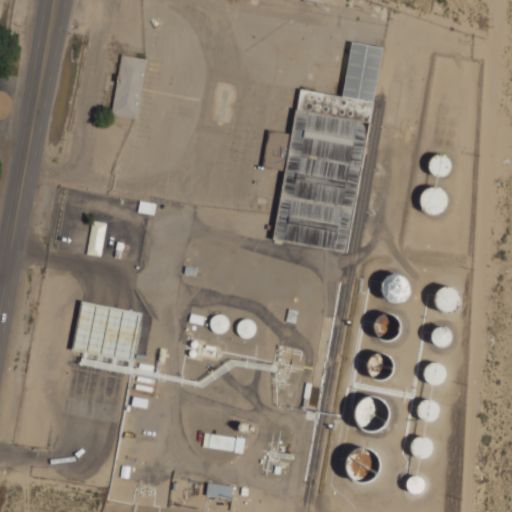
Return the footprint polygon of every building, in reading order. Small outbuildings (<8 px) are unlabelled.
[(381,46),(351,41),(344,95),(299,88),(293,133),(268,130),(263,166),(284,169),(273,240),(347,251),(359,182),(381,46)] [(139,118),(146,58),(120,55),(112,114),(139,118)] [(451,166),(451,162),(449,159),(447,156),(443,154),(439,153),(435,154),(432,156),(430,159),(428,162),(428,166),(429,170),(431,173),(434,175),(438,176),(441,176),(445,175),(448,173),(450,170),(451,166)] [(441,188),(437,186),(433,186),(429,187),(425,189),(422,192),(420,196),(420,201),(421,205),(423,209),(427,212),(432,213),(437,213),(441,211),(445,208),(447,204),(448,199),(447,195),(444,191),(441,188)] [(86,253),(100,256),(107,223),(93,220),(86,253)] [(383,282),(382,287),(383,292),(385,296),(389,299),(393,300),(398,300),(402,299),(406,296),(408,293),(409,289),(409,285),(408,281),(405,277),(402,275),(397,274),(393,274),(389,275),(386,278),(383,282)] [(446,314),(451,314),(455,312),(459,309),(461,305),(462,300),(461,295),(459,291),(456,288),(451,286),(447,285),(442,286),(438,289),(435,292),(434,297),(434,301),(435,306),(438,310),(441,312),(446,314)] [(228,321),(229,324),(228,327),(226,330),(223,332),(220,333),(217,333),(214,332),(212,330),(210,327),(209,324),(210,321),(211,318),(213,315),(216,314),(219,313),(223,314),(225,316),(227,318),(228,321)] [(374,321),(374,326),(374,331),(377,335),(380,338),(384,339),(389,340),(394,338),(397,335),(399,332),(400,328),(400,324),(399,320),(396,316),(393,314),(389,313),(384,313),(380,315),(377,318),(374,321)] [(254,322),(255,325),(256,328),(255,331),(253,334),(251,336),(247,337),(244,337),(241,336),(239,334),(237,331),(236,328),(237,325),(238,322),(240,320),(242,319),(245,318),(249,318),(252,320),(254,322)] [(446,327),(442,326),(439,326),(436,327),(434,330),(432,332),(431,336),(432,339),(433,342),(436,345),(439,346),(442,347),(446,346),(449,344),(451,341),(452,338),(452,334),(451,331),(448,328),(446,327)] [(368,361),(367,366),(368,370),(370,374),(373,377),(378,379),(382,379),(387,378),(390,375),(392,372),(394,367),(394,363),(392,359),(389,356),(386,354),(382,352),(378,353),(374,354),(370,357),(368,361)] [(434,362),(431,363),(428,365),(425,368),(424,371),(424,375),(426,378),(428,381),(431,383),(435,384),(438,384),(442,382),(444,379),(446,376),(447,372),(446,369),(444,365),(441,363),(438,362),(434,362)] [(354,411),(354,417),(356,423),(360,427),(366,430),(371,431),(377,430),(383,427),(387,423),(389,418),(389,412),(388,407),(385,402),(381,398),(376,396),(370,396),(365,397),(360,400),(356,405),(354,411)] [(423,400),(421,402),(418,405),(417,408),(417,412),(418,415),(420,418),(423,420),(426,421),(430,421),(434,420),(437,417),(439,414),(439,410),(439,406),(437,403),(434,401),(430,399),(427,399),(423,400)] [(244,450),(244,435),(204,434),(203,449),(244,450)] [(431,441),(429,438),(426,436),(422,435),(419,435),(415,437),(413,439),(411,442),(410,446),(411,450),(412,453),(415,456),(419,457),(422,458),(426,457),(429,455),(432,452),(433,448),(433,444),(431,441)] [(368,447),(362,446),(357,448),(352,450),(348,455),(346,460),(345,466),(347,472),(350,476),(355,480),(360,482),(366,482),(372,480),(377,476),(380,471),(381,465),(380,459),(378,454),(373,450),(368,447)] [(414,493),(417,493),(420,492),(423,489),(424,487),(424,484),(424,481),(422,478),(420,476),(417,475),(414,475),(411,476),(409,478),(407,480),(406,483),(406,485),(407,488),(409,490),(411,492),(414,493)] [(206,496),(233,497),(233,483),(207,482),(206,496)]
